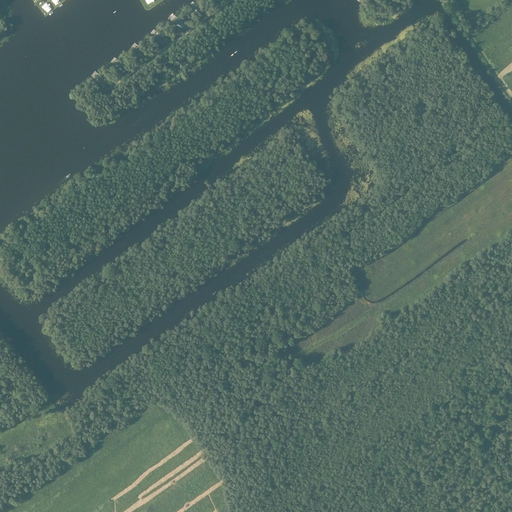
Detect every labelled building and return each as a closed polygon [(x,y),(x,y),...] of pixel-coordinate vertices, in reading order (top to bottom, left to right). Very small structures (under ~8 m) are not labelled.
[(203,13),(196,7),(193,11),(200,17),(203,13)] [(186,27),(177,20),(174,24),(183,31),(186,27)] [(165,42),(157,35),(154,39),(162,46),(165,42)] [(147,55),(138,48),(135,52),(144,59),(147,55)] [(126,70),(118,63),(115,67),(123,74),(126,70)] [(99,77),(95,81),(104,88),(107,84),(99,77)]
